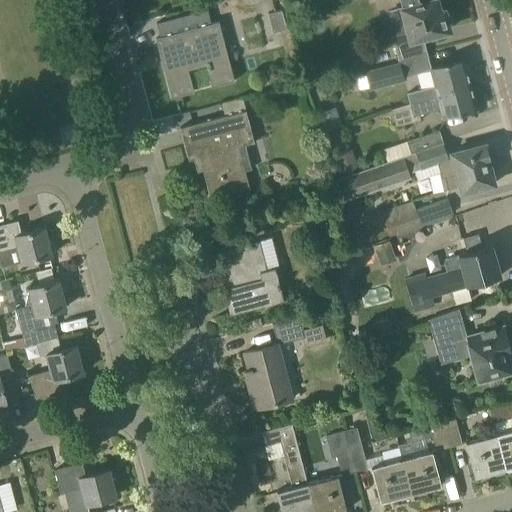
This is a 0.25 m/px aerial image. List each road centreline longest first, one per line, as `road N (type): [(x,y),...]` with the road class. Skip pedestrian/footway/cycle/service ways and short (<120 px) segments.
road 1 (residential): [(134,409),(73,168)]
road 2 (residential): [(234,511),(174,304)]
road 3 (residential): [(73,168),(128,146),(128,113),(96,0)]
road 4 (residential): [(0,442),(134,409)]
road 5 (unknown): [(128,146),(171,266)]
